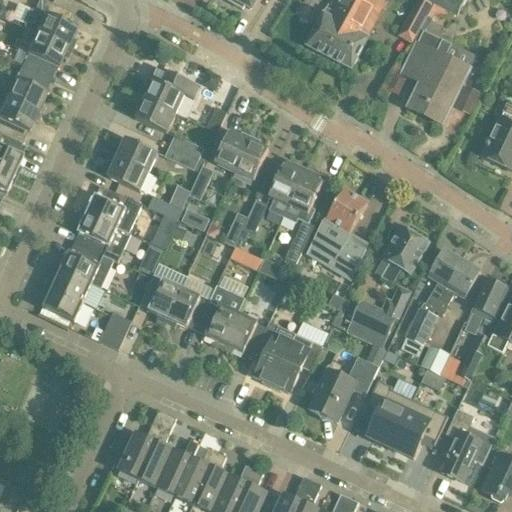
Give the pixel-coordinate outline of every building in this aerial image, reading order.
[(229,0),(227,3),(242,12),(245,8),(251,12),(257,0),(229,0)] [(296,0),(311,8),(315,0),(296,0)] [(328,59),(358,0),(333,0),(335,1),(331,8),(328,7),(324,15),(324,14),(306,48),(328,59)] [(388,0),(358,0),(328,59),(351,71),(388,0)] [(425,22),(427,18),(433,8),(418,0),(411,14),(425,22)] [(458,19),(467,0),(422,0),(435,6),(452,16),(458,19)] [(23,23),(25,31),(71,53),(76,43),(71,41),(76,31),(70,28),(71,27),(68,26),(72,16),(39,1),(34,12),(26,16),(23,23)] [(433,22),(427,18),(425,22),(420,31),(424,33),(426,34),(433,22)] [(19,44),(29,49),(26,56),(27,56),(21,69),(50,82),(56,70),(58,70),(62,60),(67,62),(71,53),(25,31),(19,44)] [(418,45),(417,45),(405,70),(424,79),(409,111),(410,111),(413,106),(445,121),(442,127),(443,127),(470,70),(476,59),(426,34),(424,33),(418,45)] [(14,81),(5,101),(41,117),(46,108),(41,106),(46,96),(45,95),(50,82),(21,69),(15,82),(14,81)] [(194,101),(199,90),(158,71),(148,93),(144,91),(139,100),(176,117),(185,97),(194,101)] [(479,95),(466,89),(457,109),(469,115),(479,95)] [(140,112),(135,122),(167,136),(176,117),(139,100),(135,109),(140,112)] [(0,137),(21,147),(27,134),(28,135),(33,125),(37,127),(41,117),(5,101),(0,112),(0,137)] [(511,108),(507,107),(482,159),(511,173),(511,108)] [(216,111),(207,131),(218,136),(227,116),(216,111)] [(229,134),(215,166),(235,175),(251,139),(242,134),(239,139),(229,134)] [(0,171),(14,178),(23,159),(21,158),(25,149),(21,147),(0,137),(0,171)] [(209,154),(175,138),(170,149),(205,164),(209,154)] [(259,148),(261,143),(251,139),(235,175),(254,184),(269,152),(259,148)] [(117,149),(113,159),(149,175),(158,156),(126,141),(121,151),(117,149)] [(165,159),(200,175),(203,169),(205,164),(170,149),(165,159)] [(149,175),(113,159),(108,168),(113,170),(108,181),(140,195),(149,175)] [(286,163),(284,168),(269,200),(275,202),(269,214),(283,220),(305,172),(286,163)] [(191,194),(190,198),(201,203),(214,174),(203,169),(200,175),(196,183),(191,194)] [(0,204),(4,196),(5,197),(14,178),(0,171),(0,204)] [(325,181),(305,172),(289,208),(283,220),(296,226),(301,214),(308,217),(325,181)] [(142,208),(100,189),(96,198),(95,197),(86,217),(128,236),(142,208)] [(324,222),(311,251),(335,265),(331,272),(351,285),(355,278),(366,253),(346,240),(367,206),(345,192),(326,223),(324,222)] [(153,199),(149,210),(178,223),(183,213),(153,199)] [(248,221),(238,243),(235,250),(240,252),(243,246),(245,247),(251,235),(254,237),(267,208),(256,203),(248,221)] [(225,245),(235,250),(238,243),(248,221),(239,216),(225,245)] [(77,236),(79,236),(75,245),(103,259),(114,264),(118,266),(126,249),(131,237),(128,236),(86,217),(77,236)] [(203,234),(209,223),(200,219),(195,230),(203,234)] [(296,267),(314,228),(303,223),(285,262),(296,267)] [(182,243),(187,231),(176,227),(171,238),(182,243)] [(411,277),(429,246),(415,238),(416,235),(406,229),(404,232),(402,230),(383,261),(390,265),(381,280),(393,287),(402,272),(411,277)] [(103,259),(75,245),(70,255),(69,254),(60,273),(92,288),(101,292),(114,264),(103,259)] [(227,272),(237,256),(224,249),(215,265),(227,272)] [(462,264),(445,253),(429,280),(438,285),(424,308),(422,312),(433,317),(434,314),(432,312),(462,264)] [(239,256),(232,269),(260,283),(267,271),(239,256)] [(455,296),(464,301),(480,275),(462,264),(432,312),(434,314),(443,319),(448,310),(446,310),(455,296)] [(143,266),(139,272),(151,278),(154,271),(143,266)] [(52,292),(83,307),(92,288),(60,273),(52,292)] [(144,293),(150,280),(140,276),(134,289),(144,293)] [(158,281),(154,278),(140,308),(149,312),(148,313),(158,318),(156,322),(165,327),(182,290),(159,279),(158,281)] [(183,290),(182,290),(165,327),(175,331),(177,326),(187,331),(187,329),(196,334),(215,293),(188,280),(183,290)] [(489,283),(486,282),(473,312),(485,317),(483,321),(493,325),(508,292),(498,288),(497,285),(492,283),(489,283)] [(275,288),(278,296),(282,298),(286,288),(277,284),(275,288)] [(245,302),(217,289),(215,293),(196,334),(205,338),(205,339),(214,344),(212,348),(222,353),(239,316),(245,302)] [(386,301),(381,313),(396,320),(398,321),(411,295),(398,289),(391,304),(386,301)] [(83,307),(52,292),(43,311),(74,326),(83,307)] [(335,297),(329,307),(338,313),(343,303),(335,297)] [(509,346),(511,347),(511,300),(487,349),(503,357),(509,346)] [(396,320),(381,313),(362,304),(347,334),(382,350),(396,320)] [(422,312),(419,311),(405,341),(425,349),(438,320),(433,317),(422,312)] [(113,315),(105,334),(100,345),(109,349),(123,320),(113,315)] [(257,324),(239,316),(222,353),(231,357),(233,352),(243,357),(244,356),(253,360),(266,330),(257,326),(257,324)] [(118,353),(132,325),(123,320),(109,349),(118,353)] [(271,390),(296,337),(269,325),(257,350),(266,355),(255,380),(263,384),(263,386),(271,390)] [(300,339),(296,337),(271,390),(280,394),(281,392),(290,396),(302,371),(311,375),(323,349),(319,348),(314,359),(294,350),(300,339)] [(459,379),(470,384),(489,343),(478,337),(459,379)] [(430,350),(423,366),(441,375),(449,359),(430,350)] [(318,395),(310,413),(318,417),(322,423),(329,422),(337,426),(353,393),(366,399),(379,371),(359,360),(348,382),(329,372),(323,384),(317,388),(318,395)] [(378,413),(365,441),(390,452),(409,412),(384,401),(385,398),(374,393),(367,408),(378,413)] [(455,442),(440,474),(464,485),(474,464),(483,468),(492,449),(484,445),(483,445),(466,437),(475,419),(457,411),(445,438),(455,442)] [(409,412),(390,452),(414,463),(426,438),(436,444),(444,428),(433,423),(409,412)] [(146,442),(136,437),(119,473),(139,482),(168,418),(159,414),(146,442)] [(168,418),(139,482),(156,490),(173,454),(164,450),(177,422),(168,418)] [(173,454),(156,490),(175,498),(192,463),(199,447),(190,443),(183,459),(173,454)] [(192,463),(175,498),(194,507),(218,456),(209,452),(202,467),(192,463)] [(218,456),(194,507),(204,511),(213,511),(229,480),(219,475),(226,460),(218,456)] [(499,502),(503,494),(511,498),(511,461),(500,456),(482,493),(499,502)] [(229,480),(213,511),(236,511),(255,473),(246,469),(239,484),(229,480)] [(255,473),(236,511),(259,511),(267,497),(256,492),(263,477),(255,473)] [(283,498),(276,511),(300,511),(313,485),(304,480),(293,503),(283,498)] [(313,485),(300,511),(313,511),(311,511),(322,489),(313,485)] [(28,511),(45,511),(48,506),(27,496),(22,509),(28,511)] [(344,511),(350,501),(341,497),(334,511),(344,511)] [(355,511),(359,506),(350,501),(344,511),(355,511)]
